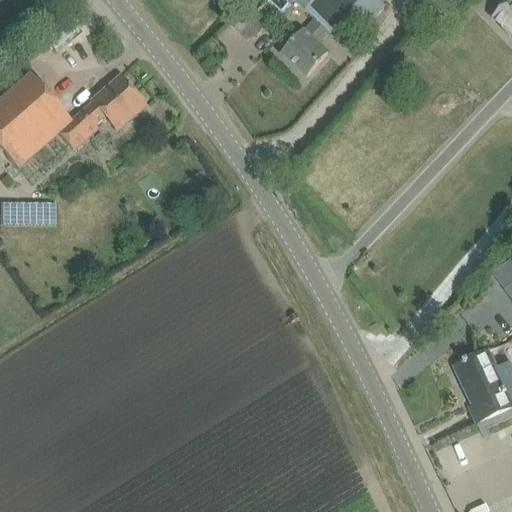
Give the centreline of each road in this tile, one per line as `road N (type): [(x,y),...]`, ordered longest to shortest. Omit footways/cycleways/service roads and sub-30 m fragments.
road 1 (tertiary): [(434,511),(284,226),(114,0)]
road 2 (unknown): [(363,370),(511,221)]
